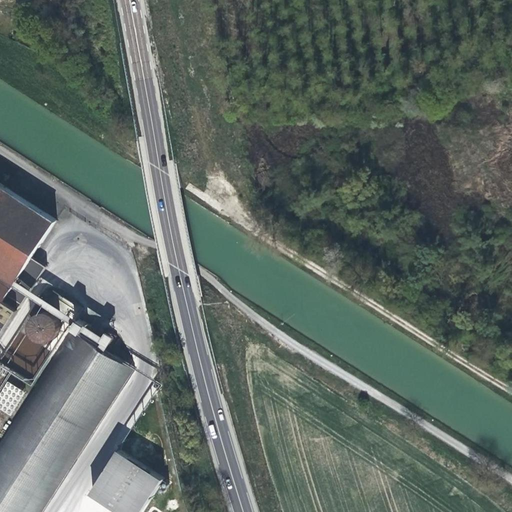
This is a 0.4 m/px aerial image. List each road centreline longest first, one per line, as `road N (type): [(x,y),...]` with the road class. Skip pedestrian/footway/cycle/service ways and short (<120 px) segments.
road 1 (track): [(511,386),(242,215),(223,185),(183,0)]
road 2 (primary): [(130,0),(179,268),(228,464)]
